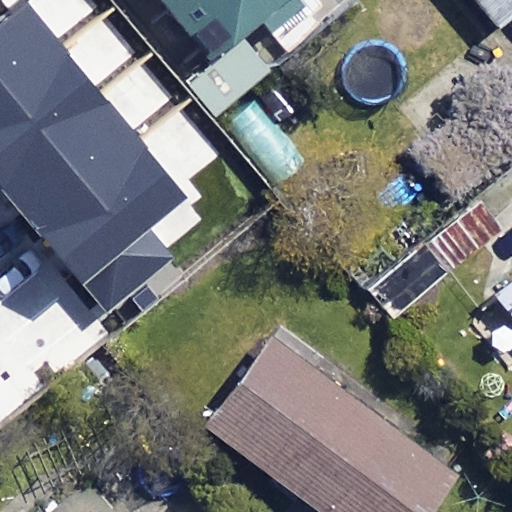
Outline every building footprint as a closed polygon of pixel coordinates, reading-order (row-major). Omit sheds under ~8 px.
[(289,0),(157,0),(209,64),(289,0)] [(511,0),(481,0),(501,25),(511,16),(511,0)] [(511,147),(511,110),(491,87),(418,153),(458,196),(511,147)] [(10,140),(0,148),(0,206),(9,219),(73,170),(26,109),(1,128),(10,140)] [(155,250),(96,171),(31,220),(90,299),(155,250)] [(496,226),(472,200),(374,291),(398,317),(496,226)] [(0,270),(16,258),(0,236),(0,270)] [(511,279),(497,292),(511,309),(511,279)] [(426,511),(458,470),(277,333),(209,423),(326,511),(426,511)]
